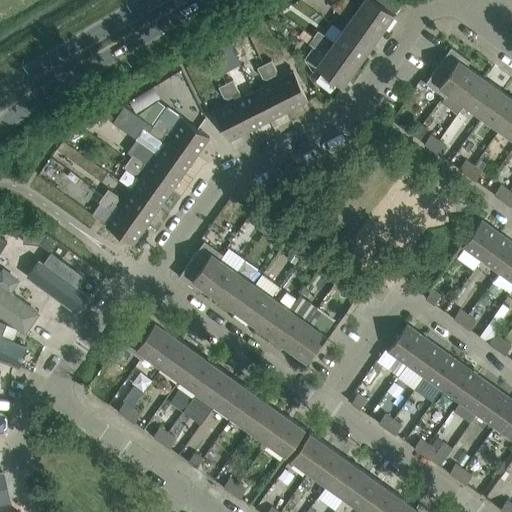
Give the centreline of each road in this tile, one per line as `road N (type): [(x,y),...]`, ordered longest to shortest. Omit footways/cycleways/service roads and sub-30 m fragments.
road 1 (unclassified): [(150,282),(208,195),(333,131),(362,104),(418,20),(469,11)]
road 2 (unclassified): [(511,378),(407,304),(389,307),(319,406)]
road 3 (secondary): [(0,130),(207,0)]
road 4 (unclassified): [(319,406),(150,282)]
road 5 (unclassified): [(467,509),(319,406)]
road 6 (secondary): [(153,0),(0,92)]
road 7 (unclassified): [(182,489),(53,392)]
road 8 (unclassified): [(53,392),(133,271)]
road 9 (residential): [(30,511),(19,434),(30,388)]
